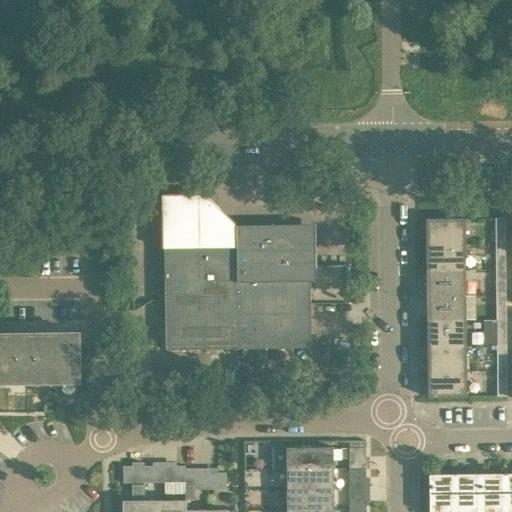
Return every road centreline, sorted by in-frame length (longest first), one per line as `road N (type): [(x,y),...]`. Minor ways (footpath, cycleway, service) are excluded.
road 1 (tertiary): [(0,183),(99,148),(388,140)]
road 2 (residential): [(64,464),(102,444),(170,427),(388,419)]
road 3 (residential): [(388,419),(388,140)]
road 4 (residential): [(388,140),(385,0)]
road 5 (tertiary): [(388,140),(511,139)]
